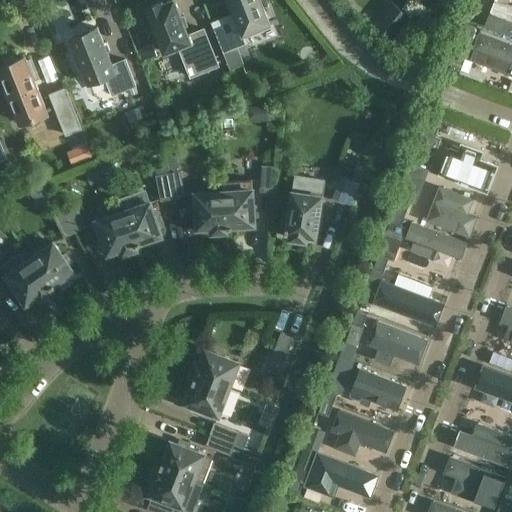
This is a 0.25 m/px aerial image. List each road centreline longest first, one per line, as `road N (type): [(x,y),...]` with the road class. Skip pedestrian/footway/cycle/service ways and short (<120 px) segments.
road 1 (residential): [(511,158),(384,511)]
road 2 (residential): [(411,511),(511,258)]
road 3 (residential): [(0,455),(4,420),(50,359),(154,298)]
road 4 (residential): [(79,507),(154,298)]
road 5 (residential): [(154,298),(227,285),(300,290)]
